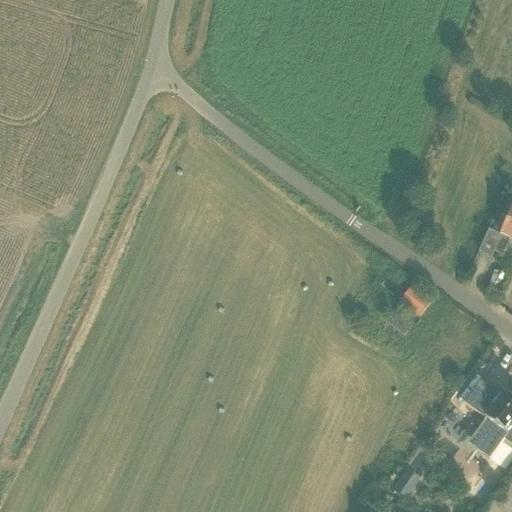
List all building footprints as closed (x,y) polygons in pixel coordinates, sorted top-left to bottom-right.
[(504,253),(511,256),(511,209),(505,226),(500,236),(496,234),(489,231),(479,253),(491,259),(494,252),(503,256),(504,253)] [(399,305),(415,317),(419,320),(432,303),(412,288),(400,303),(399,305)] [(415,324),(413,323),(395,308),(385,322),(404,337),(415,324)] [(472,440),(494,456),(511,429),(511,399),(505,394),(502,398),(479,381),(463,404),(486,420),(472,440)] [(405,473),(392,492),(406,501),(419,482),(405,473)] [(476,492),(484,498),(491,488),(483,482),(476,492)]
